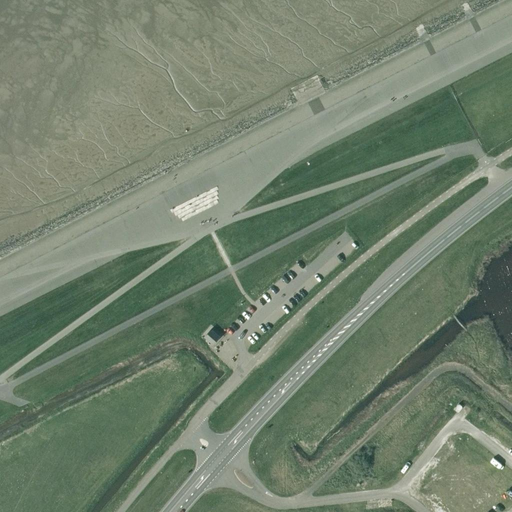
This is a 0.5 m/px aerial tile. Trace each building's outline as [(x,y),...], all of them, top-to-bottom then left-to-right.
[(247,272),(237,277),(239,282),(249,277),(247,272)] [(219,336),(211,329),(205,336),(213,343),(219,336)] [(161,381),(170,378),(165,366),(156,369),(161,381)] [(146,387),(158,384),(154,372),(143,376),(146,387)] [(104,408),(138,394),(133,382),(99,396),(104,408)] [(86,409),(97,405),(95,401),(85,405),(86,409)] [(391,499),(377,501),(378,509),(392,507),(391,499)]
